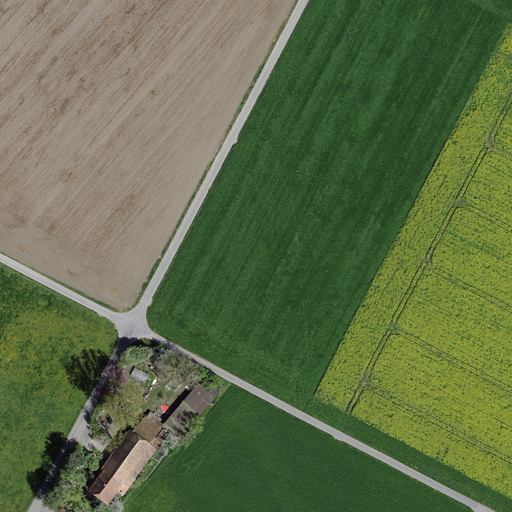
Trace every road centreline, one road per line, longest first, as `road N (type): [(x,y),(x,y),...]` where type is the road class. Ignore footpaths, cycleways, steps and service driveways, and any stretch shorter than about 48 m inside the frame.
road 1 (unclassified): [(480,511),(132,323)]
road 2 (unclassified): [(304,0),(132,323)]
road 3 (residential): [(132,323),(43,511)]
road 4 (unclassified): [(132,323),(0,261)]
